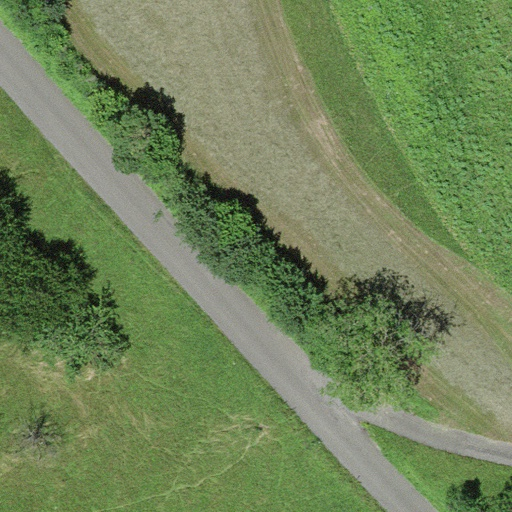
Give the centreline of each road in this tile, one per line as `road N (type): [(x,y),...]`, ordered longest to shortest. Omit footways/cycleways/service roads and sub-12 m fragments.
road 1 (unclassified): [(410,511),(0,58)]
road 2 (track): [(511,455),(382,417),(320,415)]
